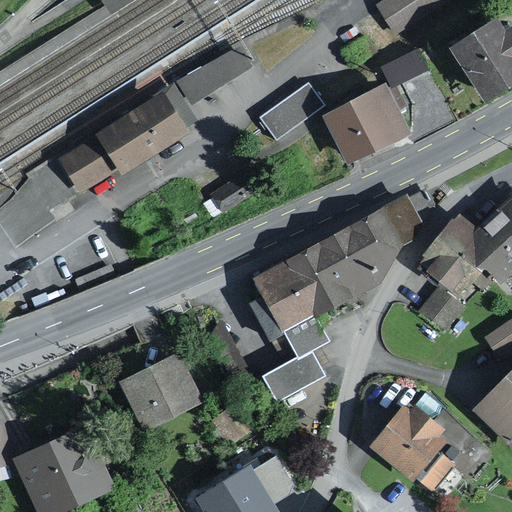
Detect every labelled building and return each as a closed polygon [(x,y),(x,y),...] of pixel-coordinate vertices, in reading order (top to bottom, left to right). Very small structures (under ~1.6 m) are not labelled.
[(106,0),(114,11),(130,0),(106,0)] [(388,0),(379,6),(395,32),(444,0),(388,0)] [(459,51),(487,94),(511,77),(511,33),(504,39),(496,27),(459,51)] [(255,68),(243,47),(179,84),(191,105),(255,68)] [(420,48),(387,62),(396,84),(429,70),(420,48)] [(261,120),(276,140),(325,105),(310,85),(275,110),(277,113),(265,122),(263,119),(261,120)] [(409,141),(405,132),(396,136),(386,117),(404,105),(393,85),(330,120),(355,166),(409,141)] [(83,185),(121,161),(124,167),(181,131),(161,101),(67,160),(83,185)] [(209,207),(214,216),(264,186),(255,171),(242,179),(241,177),(213,195),(218,202),(209,207)] [(433,206),(425,192),(406,201),(405,200),(257,281),(265,297),(252,304),(271,339),(284,332),(298,357),(263,376),(277,402),(325,376),(312,351),(330,341),(315,315),(380,280),(397,249),(395,246),(413,235),(419,225),(418,224),(433,206)] [(511,202),(479,233),(495,245),(488,253),(484,259),(469,277),(483,288),(495,272),(500,278),(506,272),(511,277),(511,202)] [(488,253),(495,245),(479,233),(461,219),(430,257),(444,269),(439,276),(458,291),(469,277),(484,259),(488,253)] [(439,288),(420,312),(444,331),(462,307),(439,288)] [(511,321),(489,337),(500,354),(511,345),(511,321)] [(128,386),(146,423),(196,398),(177,361),(128,386)] [(511,382),(484,410),(511,437),(511,382)] [(224,416),(239,435),(250,427),(243,418),(248,414),(239,404),(224,416)] [(379,445),(432,487),(452,463),(432,447),(437,441),(405,414),(379,445)] [(0,460),(8,458),(0,424),(0,460)] [(24,462),(46,510),(103,484),(81,436),(24,462)] [(271,511),(246,471),(205,497),(214,511),(271,511)]
